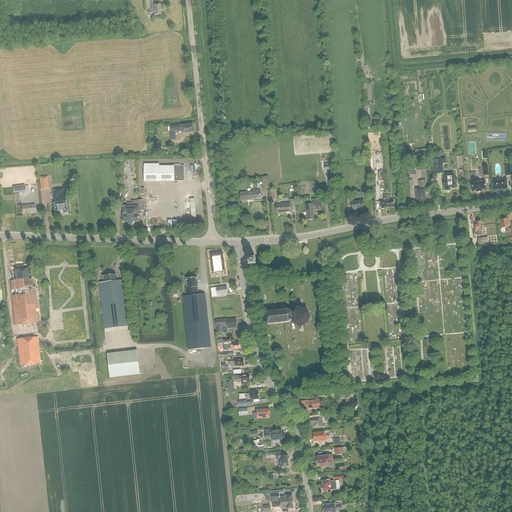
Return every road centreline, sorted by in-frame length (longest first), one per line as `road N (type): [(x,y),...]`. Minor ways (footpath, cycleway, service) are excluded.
road 1 (secondary): [(308,511),(302,445),(259,364),(236,242)]
road 2 (tertiary): [(236,242),(511,204)]
road 3 (tertiary): [(213,242),(188,0)]
road 4 (secondary): [(213,242),(0,236)]
